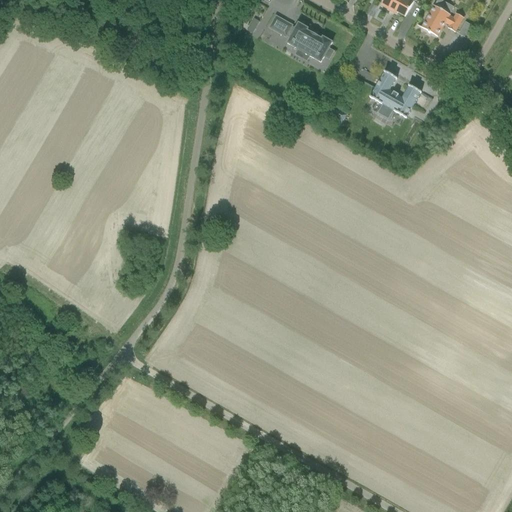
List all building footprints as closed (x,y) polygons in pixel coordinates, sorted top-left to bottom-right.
[(405,18),(414,3),(409,0),(384,0),(380,6),(389,11),(390,10),(405,18)] [(431,34),(437,38),(445,24),(449,26),(448,29),(455,33),(463,19),(456,15),(453,20),(449,17),(450,16),(434,7),(421,29),(428,33),(428,34),(430,35),(431,34)] [(276,18),(269,29),(285,38),(286,36),(290,39),(287,44),(321,63),(332,44),(323,38),(321,40),(320,39),(317,38),(317,37),(317,36),(312,33),(312,34),(311,34),(306,32),(308,30),(298,24),(295,30),(291,28),(292,27),(276,18)] [(459,34),(469,40),(477,28),(466,22),(459,34)] [(250,26),(247,32),(252,35),(255,29),(250,26)] [(377,114),(388,121),(393,112),(406,120),(421,93),(409,86),(408,87),(408,88),(402,99),(398,96),(393,93),(393,94),(389,91),(396,80),(396,81),(397,79),(384,72),(369,99),(382,106),(377,114)] [(338,128),(345,116),(329,107),(322,119),(338,128)] [(289,476),(294,479),(297,474),(292,471),(289,476)]
